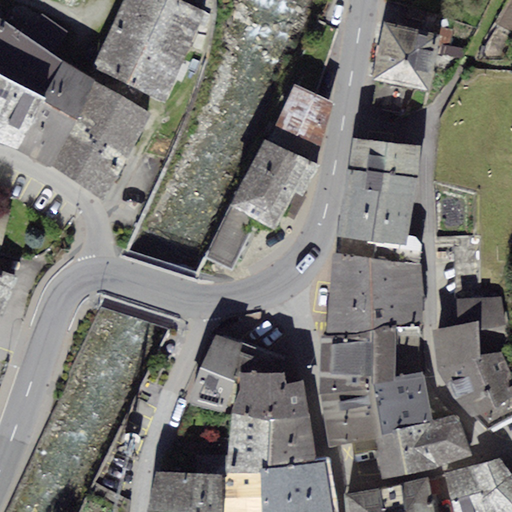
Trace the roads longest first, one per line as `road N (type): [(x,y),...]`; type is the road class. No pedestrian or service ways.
road 1 (primary): [(294,271),(310,251),(323,209),(364,0)]
road 2 (residential): [(294,271),(339,511)]
road 3 (primary): [(0,471),(59,309),(79,280),(98,275)]
road 4 (residential): [(203,305),(153,442),(137,511)]
road 5 (residential): [(98,275),(85,200),(0,155)]
